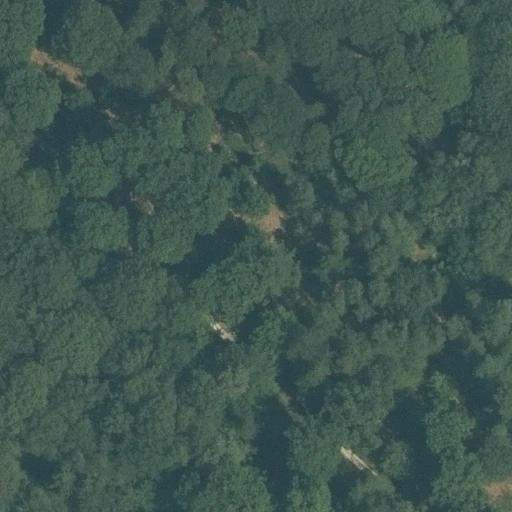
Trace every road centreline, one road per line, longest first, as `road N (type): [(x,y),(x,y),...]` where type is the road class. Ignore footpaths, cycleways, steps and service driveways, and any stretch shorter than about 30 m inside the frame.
road 1 (track): [(511,158),(403,251),(0,431)]
road 2 (track): [(0,108),(216,336),(406,511)]
